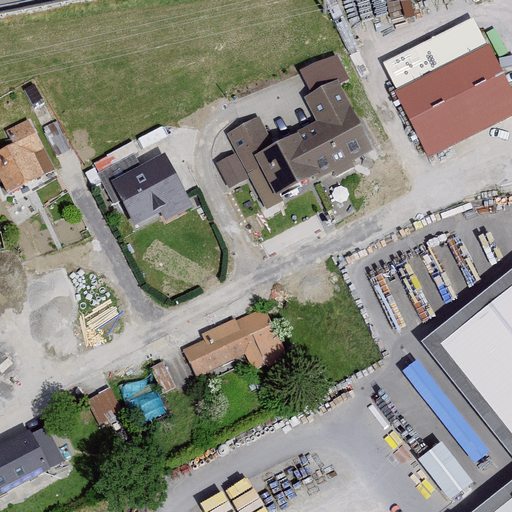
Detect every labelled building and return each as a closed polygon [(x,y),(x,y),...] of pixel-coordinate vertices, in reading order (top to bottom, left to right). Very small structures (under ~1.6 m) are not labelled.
[(511,87),(491,45),(396,90),(429,159),(511,119),(511,87)] [(257,116),(221,134),(257,209),(371,154),(335,80),(299,98),(312,124),(270,144),(257,116)] [(11,144),(0,148),(0,188),(2,192),(52,170),(26,111),(1,122),(11,144)] [(165,148),(104,178),(127,226),(157,212),(161,221),(194,205),(165,148)] [(511,511),(511,275),(425,345),(511,453),(511,486),(479,511),(511,511)] [(261,306),(182,348),(198,378),(244,354),(254,373),(287,356),(261,306)] [(174,387),(162,364),(152,370),(164,392),(174,387)] [(121,412),(110,392),(90,402),(101,422),(121,412)] [(45,423),(0,445),(0,494),(65,461),(45,423)] [(448,501),(473,483),(441,440),(416,458),(448,501)]
